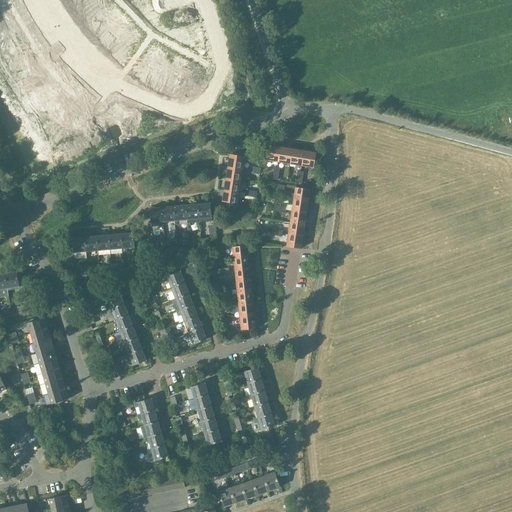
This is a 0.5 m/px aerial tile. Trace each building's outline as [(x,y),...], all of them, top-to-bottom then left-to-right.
[(109,0),(96,0),(90,6),(98,14),(111,1),(109,0)] [(111,1),(98,14),(105,22),(118,9),(111,1)] [(5,8),(0,11),(0,24),(11,18),(5,8)] [(118,9),(105,22),(113,29),(126,17),(118,9)] [(126,17),(113,29),(120,37),(133,25),(126,17)] [(11,18),(0,24),(0,34),(1,36),(16,27),(11,18)] [(133,25),(120,37),(128,45),(132,41),(136,37),(141,33),(133,25)] [(16,27),(1,36),(6,45),(22,36),(16,27)] [(22,36),(6,45),(12,55),(27,46),(22,36)] [(152,56),(149,61),(159,66),(167,50),(157,45),(157,46),(154,51),(152,56)] [(27,46),(12,55),(17,64),(22,62),(27,59),(32,56),(33,55),(27,46)] [(167,50),(159,66),(168,71),(177,55),(167,50)] [(177,55),(168,71),(178,76),(186,60),(177,55)] [(186,60),(178,76),(187,81),(196,65),(186,60)] [(196,65),(187,81),(197,87),(200,81),(203,76),(205,71),(206,71),(196,65)] [(34,80),(30,84),(38,92),(51,79),(43,71),(42,72),(38,76),(34,80)] [(51,79),(38,92),(45,100),(58,87),(51,79)] [(58,87),(45,100),(53,107),(66,95),(58,87)] [(66,95),(53,107),(61,115),(73,103),(66,95)] [(73,103),(61,115),(68,123),(81,110),(73,103)] [(81,110),(68,123),(76,131),(80,127),(84,123),(88,119),(89,118),(81,110)] [(266,160),(278,162),(281,147),(269,145),(266,160)] [(278,162),(290,164),(293,149),(281,147),(278,162)] [(290,164),(302,166),(304,151),(293,149),(290,164)] [(304,151),(302,166),(314,168),(316,153),(304,151)] [(230,154),(228,166),(243,169),(245,157),(230,154)] [(264,157),(258,156),(257,163),(265,165),(266,160),(264,159),(264,157)] [(228,166),(226,178),(241,180),(242,175),(247,176),(248,173),(248,170),(243,169),(228,166)] [(226,178),(224,190),(239,192),(241,180),(226,178)] [(296,188),(294,200),(309,202),(310,190),(296,188)] [(239,192),(224,190),(222,202),(237,204),(239,192)] [(294,200),(292,211),(307,214),(309,202),(294,200)] [(211,203),(198,204),(200,222),(212,221),(211,203)] [(198,204),(186,205),(188,223),(200,222),(198,204)] [(186,205),(174,206),(175,222),(175,225),(180,225),(188,223),(186,205)] [(174,206),(162,207),(163,223),(175,222),(174,206)] [(163,223),(162,207),(150,208),(151,227),(164,226),(163,223)] [(292,211),(290,223),(305,225),(307,214),(292,211)] [(290,223),(288,235),(303,237),(305,225),(290,223)] [(134,233),(121,234),(122,249),(135,248),(134,233)] [(121,234),(109,235),(110,250),(122,249),(121,234)] [(98,251),(98,252),(98,254),(111,252),(110,250),(109,235),(97,236),(98,251)] [(303,237),(288,235),(287,247),(301,249),(303,237)] [(86,253),(98,252),(98,251),(97,236),(85,237),(86,253)] [(74,254),(86,253),(85,237),(73,238),(74,254)] [(233,247),(234,259),(249,258),(247,245),(233,247)] [(234,259),(235,271),(250,269),(249,258),(234,259)] [(235,271),(236,283),(251,281),(250,269),(235,271)] [(171,288),(185,283),(181,271),(166,277),(171,288)] [(17,272),(5,274),(7,289),(8,291),(20,289),(20,287),(17,272)] [(236,283),(237,290),(233,291),(234,295),(238,295),(252,293),(251,281),(236,283)] [(175,300),(190,294),(185,283),(171,288),(175,300)] [(75,286),(79,297),(84,295),(80,284),(75,286)] [(106,298),(111,310),(125,304),(120,292),(106,298)] [(238,295),(239,306),(254,305),(252,293),(238,295)] [(176,311),(176,312),(180,311),(194,305),(190,294),(175,300),(172,301),(173,304),(176,311)] [(111,310),(115,321),(129,315),(125,304),(111,310)] [(181,315),(184,322),(198,317),(194,305),(180,311),(176,312),(178,316),(181,315)] [(239,312),(240,318),(255,317),(254,305),(239,306),(234,307),(235,313),(239,312)] [(12,316),(12,313),(11,308),(3,310),(4,317),(12,316)] [(154,313),(157,319),(161,318),(167,316),(166,313),(160,316),(159,311),(154,313)] [(115,321),(119,332),(134,327),(129,315),(115,321)] [(92,317),(88,319),(92,328),(96,326),(92,317)] [(186,326),(188,333),(203,328),(198,317),(184,322),(181,323),(182,328),(186,326)] [(255,317),(240,318),(241,330),(256,329),(255,317)] [(28,323),(31,334),(48,329),(45,318),(28,323)] [(119,342),(120,345),(124,343),(138,338),(134,327),(119,332),(116,334),(119,342)] [(163,335),(166,341),(170,340),(174,338),(169,327),(162,330),(164,335),(163,335)] [(203,328),(188,333),(186,334),(187,338),(190,337),(193,345),(207,339),(203,328)] [(31,334),(34,344),(51,339),(48,329),(31,334)] [(125,347),(128,355),(142,349),(138,338),(124,343),(120,345),(122,349),(125,347)] [(34,344),(37,354),(54,349),(51,339),(34,344)] [(170,340),(166,341),(172,359),(177,357),(170,340)] [(37,354),(40,364),(57,359),(54,349),(37,354)] [(142,349),(128,355),(124,356),(126,360),(129,359),(132,366),(147,361),(142,349)] [(40,364),(43,374),(60,369),(57,359),(40,364)] [(110,362),(105,363),(108,370),(111,379),(115,377),(110,362)] [(244,372),(247,384),(262,380),(258,368),(244,372)] [(43,374),(45,384),(63,379),(60,369),(43,374)] [(45,384),(48,394),(66,389),(63,379),(45,384)] [(248,388),(250,395),(265,391),(262,380),(247,384),(244,385),(245,389),(248,388)] [(190,387),(194,399),(209,395),(205,383),(190,387)] [(66,389),(48,394),(52,404),(69,399),(66,389)] [(252,400),(254,407),(269,403),(265,391),(250,395),(247,396),(248,401),(252,400)] [(194,399),(197,411),(212,407),(209,395),(194,399)] [(139,407),(141,415),(156,410),(152,398),(137,403),(133,403),(134,408),(139,407)] [(254,407),(257,419),(272,414),(269,403),(254,407)] [(197,411),(201,422),(215,418),(212,407),(197,411)] [(142,419),(144,426),(159,422),(156,410),(141,415),(137,416),(138,420),(142,419)] [(272,414),(257,419),(253,419),(255,425),(258,424),(261,431),(276,426),(272,414)] [(201,422),(204,434),(219,430),(215,418),(201,422)] [(144,439),(147,438),(162,434),(159,422),(144,426),(141,427),(144,439)] [(219,430),(204,434),(207,446),(222,442),(219,430)] [(147,438),(151,449),(166,445),(162,434),(147,438)] [(166,445),(151,449),(147,450),(151,462),(169,457),(166,445)] [(269,456),(259,459),(261,465),(271,461),(269,456)] [(259,459),(246,464),(248,469),(261,465),(259,459)] [(246,464),(237,467),(239,473),(248,469),(246,464)] [(237,467),(224,472),(226,477),(239,473),(237,467)] [(226,477),(224,472),(214,475),(216,481),(226,477)] [(275,472),(263,476),(269,492),(280,488),(275,472)] [(176,476),(179,490),(185,488),(182,475),(176,476)] [(176,476),(170,477),(173,491),(179,490),(176,476)] [(263,476),(252,480),(258,496),(269,492),(263,476)] [(170,477),(164,478),(167,492),(173,491),(170,477)] [(164,478),(159,479),(161,493),(167,492),(164,478)] [(159,479),(153,481),(156,494),(161,493),(159,479)] [(252,480),(241,484),(246,500),(258,496),(252,480)] [(153,481),(147,482),(150,495),(156,494),(153,481)] [(147,482),(141,483),(144,497),(150,495),(147,482)] [(141,483),(135,484),(138,498),(144,497),(141,483)] [(135,484),(130,485),(132,499),(138,498),(135,484)] [(241,484),(230,488),(235,503),(246,500),(241,484)] [(130,485),(124,486),(127,500),(132,499),(130,485)] [(124,486),(118,488),(121,501),(127,500),(124,486)] [(121,501),(118,488),(112,489),(115,503),(121,501)] [(235,503),(230,488),(218,492),(224,508),(235,503)] [(49,499),(52,510),(69,506),(67,495),(49,499)]
